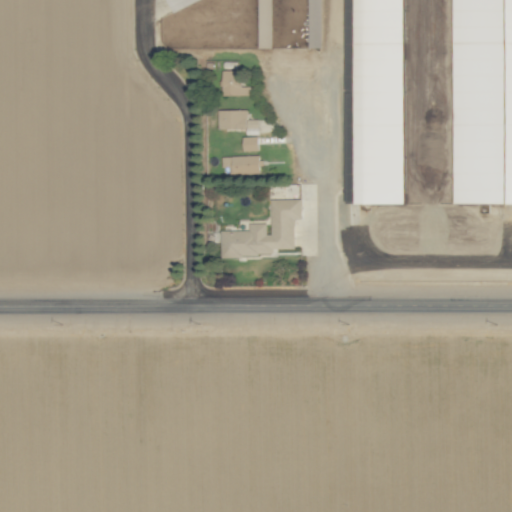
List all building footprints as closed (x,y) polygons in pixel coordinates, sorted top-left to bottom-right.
[(194,0),(166,0),(171,10),(194,0)] [(272,0),(258,0),(259,47),(273,47),(272,0)] [(221,95),(249,94),(249,84),(238,85),(237,69),(221,70),(221,95)] [(218,109),(218,127),(249,127),(249,120),(247,120),(247,109),(218,109)] [(242,136),(242,151),(258,150),(257,136),(242,136)] [(259,173),(259,155),(222,155),(222,173),(259,173)] [(467,203),(468,182),(456,181),(455,202),(467,203)] [(293,248),(293,219),(300,218),(300,199),(270,199),(270,233),(265,233),(265,222),(248,223),(248,229),(219,230),(219,255),(271,255),(271,248),(293,248)]
